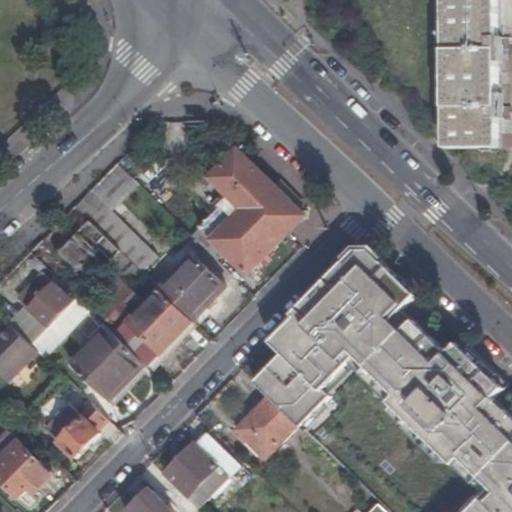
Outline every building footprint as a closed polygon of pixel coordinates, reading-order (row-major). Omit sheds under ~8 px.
[(500,149),(499,132),(499,131),(494,131),(494,108),(499,108),(499,107),(498,64),(498,62),(494,62),(493,40),(498,40),(498,38),(497,0),(445,0),(447,149),(500,149)] [(498,62),(498,64),(504,63),(503,38),(498,38),(498,40),(493,40),(494,62),(498,62)] [(499,131),(499,132),(505,132),(504,107),(499,107),(499,108),(494,108),(494,131),(499,131)] [(199,225),(200,227),(215,242),(249,276),(306,218),(239,152),(213,179),(229,195),(199,225)] [(81,204),(125,248),(137,236),(111,211),(137,185),(118,166),(81,204)] [(200,227),(191,236),(206,251),(215,242),(200,227)] [(356,253),(270,340),(285,355),(257,384),(271,398),(299,426),(302,429),(360,370),(483,490),(461,511),(511,511),(511,416),(495,401),(509,388),(463,341),(449,356),(404,312),(418,299),(372,253),(356,253)] [(196,257),(162,290),(196,323),(196,324),(230,290),(196,257)] [(19,298),(48,328),(74,301),(44,273),(19,298)] [(120,277),(108,289),(118,298),(108,308),(102,314),(114,326),(141,298),(120,277)] [(118,298),(108,289),(99,298),(108,308),(118,298)] [(146,364),(151,369),(196,323),(162,290),(117,335),(146,364)] [(32,345),(9,322),(0,330),(0,373),(8,382),(38,351),(32,345)] [(117,335),(109,328),(73,365),(110,402),(146,364),(117,335)] [(299,426),(271,398),(238,431),(267,460),(299,426)] [(109,420),(90,403),(81,413),(71,404),(46,429),(77,459),(101,434),(98,431),(109,420)] [(231,479),(242,468),(208,433),(197,445),(196,445),(167,474),(200,507),(209,499),(198,488),(219,467),(231,479)] [(36,494),(54,475),(20,441),(0,461),(0,477),(22,499),(32,489),(36,494)] [(173,511),(151,490),(129,511),(173,511)]
